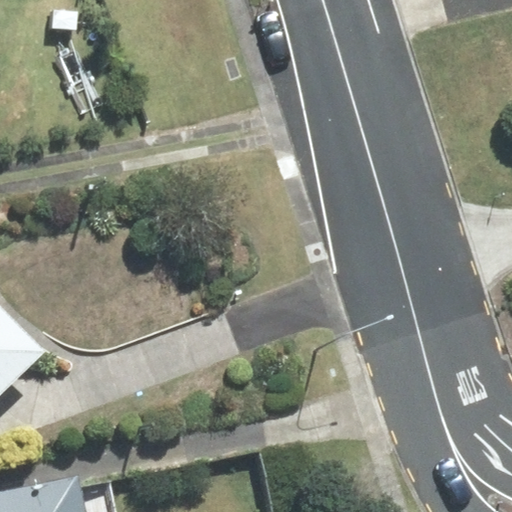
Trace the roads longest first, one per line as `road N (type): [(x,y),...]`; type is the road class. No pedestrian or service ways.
road 1 (residential): [(324,0),(434,387)]
road 2 (residential): [(477,511),(461,487),(434,387)]
